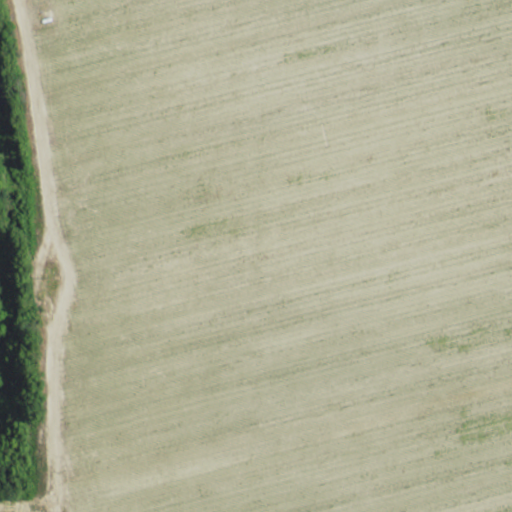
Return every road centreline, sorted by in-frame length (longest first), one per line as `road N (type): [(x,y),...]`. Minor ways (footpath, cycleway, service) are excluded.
road 1 (residential): [(29,511),(51,505),(54,495),(39,289),(44,174),(35,99),(8,0)]
road 2 (track): [(51,505),(511,384)]
